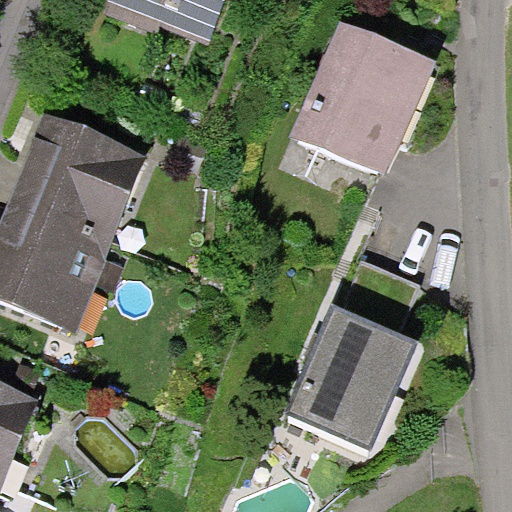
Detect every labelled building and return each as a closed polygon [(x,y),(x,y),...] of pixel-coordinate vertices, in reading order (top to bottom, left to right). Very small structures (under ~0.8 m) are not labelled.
[(108,0),(104,12),(210,50),(228,0),(108,0)] [(432,65),(339,27),(319,75),(290,141),(382,178),(432,65)] [(1,233),(0,236),(0,307),(81,338),(152,153),(48,113),(26,168),(1,233)] [(315,350),(286,416),(373,454),(420,346),(402,338),(423,291),(363,265),(343,311),(333,307),(315,350)] [(0,500),(41,398),(0,382),(0,500)]
